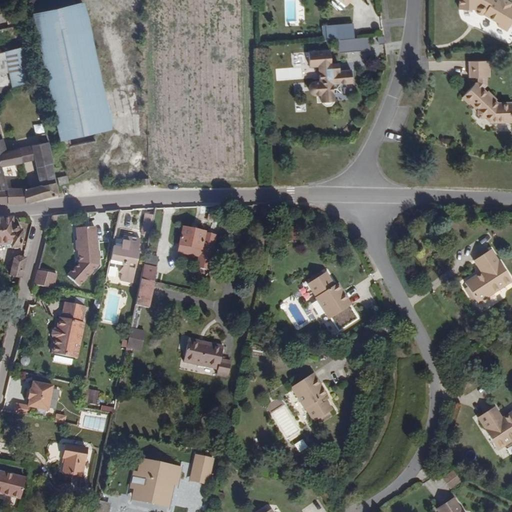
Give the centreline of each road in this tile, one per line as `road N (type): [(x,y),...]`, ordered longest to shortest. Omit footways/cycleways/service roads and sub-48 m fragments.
road 1 (residential): [(355,194),(372,246),(429,355),(434,388),(423,451),(404,481),(361,511)]
road 2 (residential): [(355,194),(158,197),(40,209)]
road 3 (track): [(120,0),(125,105),(116,144),(72,206)]
road 4 (residential): [(413,0),(401,73),(355,194)]
road 5 (residential): [(0,381),(40,209)]
road 6 (residential): [(511,200),(355,194)]
